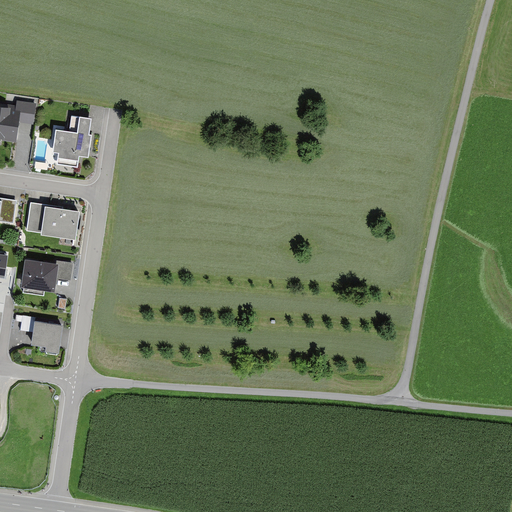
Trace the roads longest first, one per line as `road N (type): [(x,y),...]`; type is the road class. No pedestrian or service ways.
road 1 (residential): [(75,381),(103,195)]
road 2 (residential): [(56,510),(75,381)]
